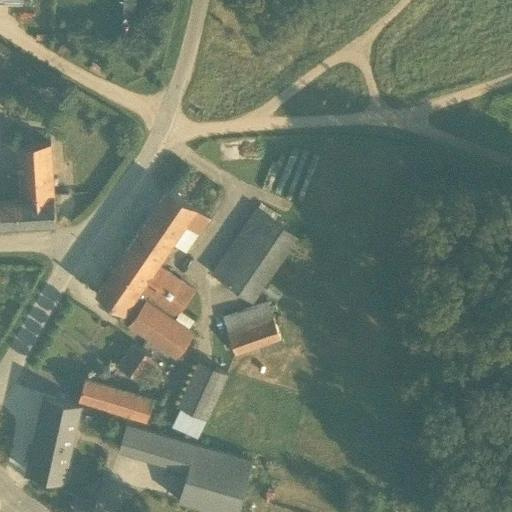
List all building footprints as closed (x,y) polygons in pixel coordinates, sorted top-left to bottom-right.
[(139,28),(139,0),(125,0),(124,28),(139,28)] [(54,194),(51,142),(18,144),(21,195),(0,196),(0,226),(57,224),(55,194),(54,194)] [(132,241),(161,261),(186,224),(199,233),(210,216),(180,196),(169,188),(132,241)] [(297,234),(258,207),(212,273),(251,300),(297,234)] [(195,290),(158,265),(161,261),(132,241),(96,294),(124,313),(119,319),(129,325),(137,312),(128,306),(141,288),(178,315),(195,290)] [(144,301),(137,312),(129,325),(176,358),(192,332),(144,301)] [(283,347),(268,301),(223,315),(236,354),(259,346),(261,354),(283,347)] [(118,365),(136,377),(152,354),(134,342),(118,365)] [(198,436),(228,373),(198,359),(168,422),(198,436)] [(79,399),(98,405),(146,421),(154,397),(86,376),(79,399)] [(48,396),(30,474),(64,481),(81,404),(48,396)] [(237,511),(253,459),(177,437),(169,464),(188,469),(179,500),(219,511),(237,511)] [(82,511),(92,511),(96,502),(79,496),(74,509),(82,511)]
